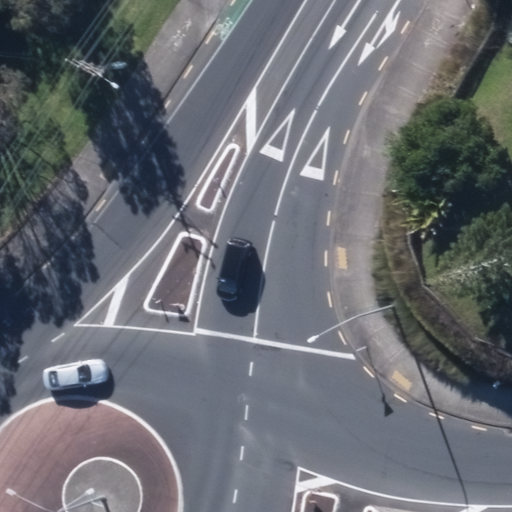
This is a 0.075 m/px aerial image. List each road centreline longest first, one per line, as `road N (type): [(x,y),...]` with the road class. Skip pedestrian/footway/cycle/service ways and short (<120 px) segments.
road 1 (secondary): [(7,371),(46,310),(280,66)]
road 2 (secondary): [(280,66),(292,163),(269,241),(246,416)]
road 3 (secondary): [(248,419),(511,467)]
road 4 (secondary): [(7,371),(67,359),(121,364),(246,416)]
